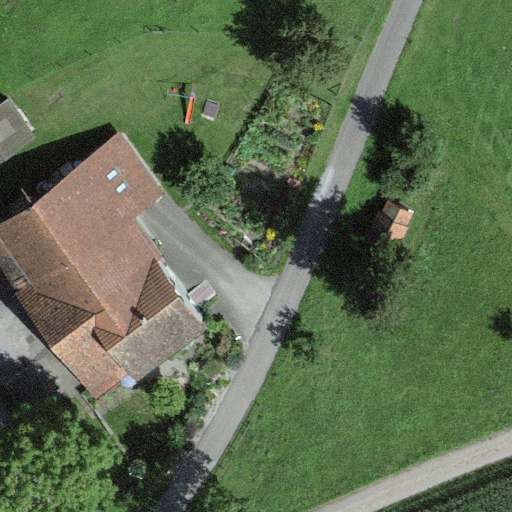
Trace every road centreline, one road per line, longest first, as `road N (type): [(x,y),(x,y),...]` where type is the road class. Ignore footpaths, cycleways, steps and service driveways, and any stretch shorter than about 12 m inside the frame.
road 1 (unclassified): [(166,511),(224,431),(422,0)]
road 2 (track): [(511,450),(359,511)]
